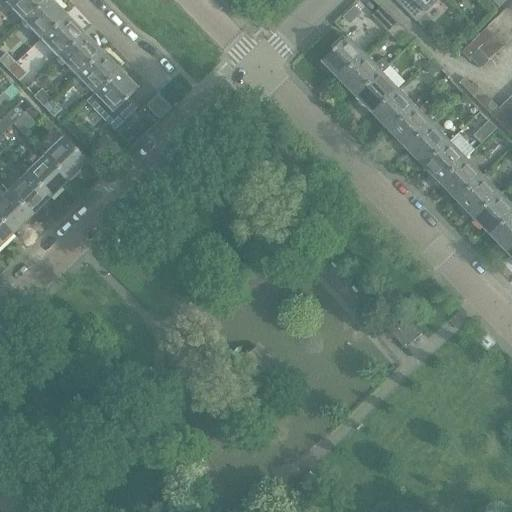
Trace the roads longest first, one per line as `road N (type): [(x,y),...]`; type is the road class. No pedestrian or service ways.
road 1 (residential): [(511,330),(258,67)]
road 2 (residential): [(0,319),(258,67)]
